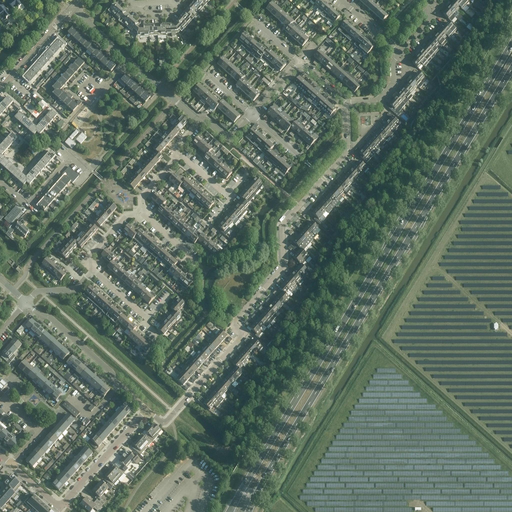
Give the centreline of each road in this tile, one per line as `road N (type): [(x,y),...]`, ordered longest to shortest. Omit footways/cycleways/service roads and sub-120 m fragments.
road 1 (trunk): [(511,43),(230,511)]
road 2 (trunk): [(249,511),(511,70)]
road 3 (residential): [(145,410),(167,418),(238,342),(237,321),(282,268),(282,224),(347,153),(345,102)]
road 4 (residential): [(145,410),(59,507),(12,464)]
road 5 (track): [(380,348),(511,467)]
road 6 (residential): [(199,121),(74,9)]
road 7 (residential): [(118,386),(80,343),(26,303)]
road 8 (residential): [(0,180),(27,206),(70,157),(83,169)]
